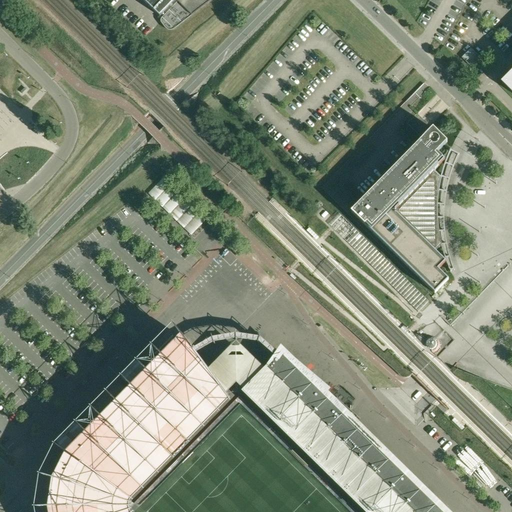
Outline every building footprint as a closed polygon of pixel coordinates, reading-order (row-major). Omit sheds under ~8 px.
[(162,18),(161,20),(160,22),(161,23),(161,24),(161,25),(162,26),(162,27),(163,28),(164,29),(165,30),(166,30),(168,31),(169,31),(170,31),(171,31),(172,30),(173,30),(174,30),(175,29),(212,0),(142,0),(160,17),(160,16),(162,18)] [(471,67),(476,62),(466,53),(462,58),(471,67)] [(511,72),(503,82),(511,91),(511,72)] [(433,129),(349,215),(358,225),(357,226),(361,231),(363,229),(432,297),(448,280),(438,270),(446,262),(435,252),(441,246),(441,247),(442,246),(441,244),(440,238),(439,232),(438,226),(438,220),(438,214),(439,214),(439,213),(440,213),(440,212),(440,211),(440,210),(439,210),(439,209),(438,209),(438,207),(438,200),(439,194),(439,188),(440,182),(442,176),(441,176),(441,177),(434,171),(445,160),(437,153),(447,143),(433,129)] [(339,215),(329,225),(420,315),(431,303),(345,219),(339,215)] [(90,438),(70,458),(70,459),(59,482),(59,483),(55,508),(55,509),(55,510),(55,511),(443,511),(407,474),(409,473),(383,446),(371,434),(358,422),(355,420),(357,418),(357,419),(358,418),(347,408),(345,407),(344,408),(345,409),(344,410),(342,408),(338,405),(342,401),(337,397),(334,401),(331,399),(332,397),(333,398),(334,397),(333,396),(326,390),(283,355),(283,356),(282,357),(277,353),(260,338),(236,335),(212,339),(193,350),(186,340),(165,361),(151,376),(135,392),(105,423),(91,437),(90,438)] [(425,341),(424,344),(425,344),(426,344),(431,348),(431,350),(433,352),(434,352),(433,353),(433,354),(432,355),(433,354),(434,354),(435,354),(437,353),(438,352),(440,350),(441,348),(439,348),(439,345),(441,345),(441,343),(440,341),(440,339),(438,338),(437,339),(437,338),(436,338),(435,337),(433,337),(431,337),(431,338),(429,339),(428,337),(426,339),(426,340),(425,341)]
